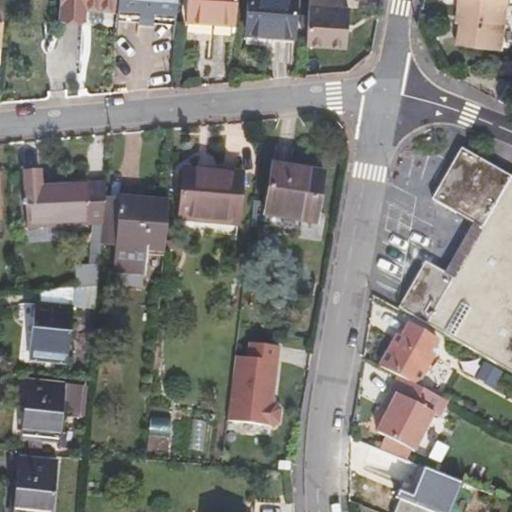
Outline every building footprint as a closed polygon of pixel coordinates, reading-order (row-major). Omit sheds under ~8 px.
[(117,5),(117,0),(58,0),(58,16),(83,17),(85,3),(117,5)] [(177,15),(178,0),(117,0),(117,5),(117,10),(177,15)] [(236,0),(188,0),(187,14),(235,18),(236,0)] [(249,0),(247,31),(294,33),(295,0),(249,0)] [(511,0),(461,0),(456,44),(476,47),(476,42),(496,45),(503,0),(511,0)] [(361,13),(312,7),(307,48),(357,54),(361,13)] [(177,21),(177,15),(117,10),(116,17),(177,21)] [(498,73),(511,72),(511,58),(498,59),(498,73)] [(511,92),(505,89),(498,103),(511,110),(511,92)] [(482,355),(511,372),(511,177),(463,150),(434,200),(482,229),(453,279),(426,263),(401,308),(464,345),(482,355)] [(323,172),(277,164),(268,213),(315,222),(323,172)] [(245,175),(187,168),(183,213),(241,218),(245,175)] [(87,232),(86,185),(49,187),(48,171),(28,171),(29,235),(87,234),(87,232)] [(108,196),(109,184),(86,185),(87,232),(105,231),(108,196)] [(104,242),(117,243),(121,197),(108,196),(105,231),(104,242)] [(149,248),(167,249),(171,202),(121,197),(117,243),(114,268),(146,271),(149,248)] [(76,288),(94,286),(94,265),(77,265),(77,278),(76,288)] [(74,307),(97,309),(99,286),(94,286),(76,288),(43,291),(42,300),(36,300),(31,351),(69,354),(74,307)] [(394,338),(380,365),(398,374),(418,385),(435,353),(430,350),(436,340),(408,324),(398,340),(394,338)] [(274,404),(280,349),(250,345),(248,360),(234,358),(227,420),(271,426),(278,420),(278,412),(274,404)] [(434,414),(443,398),(418,385),(398,374),(390,390),(395,393),(377,428),(412,446),(429,412),(434,414)] [(66,389),(27,386),(21,439),(61,442),(66,389)] [(53,511),(58,468),(20,464),(14,511),(53,511)] [(427,467),(408,511),(459,511),(470,485),(427,467)]
